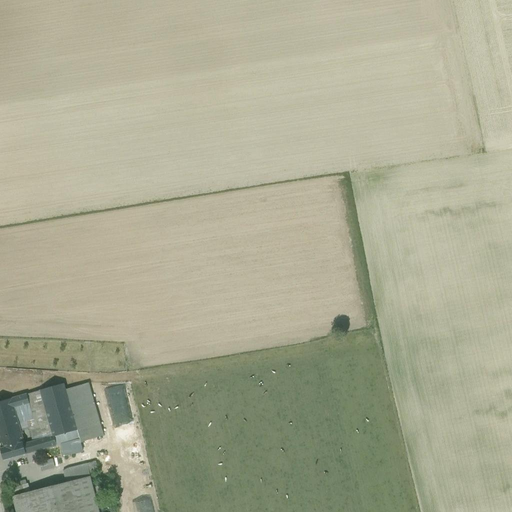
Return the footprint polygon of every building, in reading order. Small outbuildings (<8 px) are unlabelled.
[(77,430),(79,439),(80,443),(103,437),(89,382),(66,390),(77,430)] [(40,391),(53,436),(53,437),(54,437),(77,430),(66,390),(64,384),(40,391)] [(29,429),(33,442),(53,436),(40,391),(27,395),(29,404),(25,405),(29,418),(18,421),(21,431),(29,429)] [(0,440),(22,435),(21,431),(18,421),(14,409),(25,405),(29,404),(27,395),(0,402),(0,440)] [(29,418),(25,405),(14,409),(18,421),(29,418)] [(54,437),(56,446),(79,439),(77,430),(54,437)] [(22,435),(0,440),(0,448),(3,461),(26,455),(23,445),(23,443),(24,443),(22,435)] [(56,446),(54,437),(53,437),(53,436),(33,442),(23,445),(26,455),(56,446)] [(54,468),(52,460),(40,463),(42,471),(54,468)] [(99,472),(96,463),(63,471),(63,472),(58,474),(59,479),(56,479),(58,485),(90,477),(99,472)] [(98,511),(90,477),(58,485),(25,494),(13,497),(16,511),(98,511)] [(10,489),(13,497),(25,494),(23,485),(10,489)]
